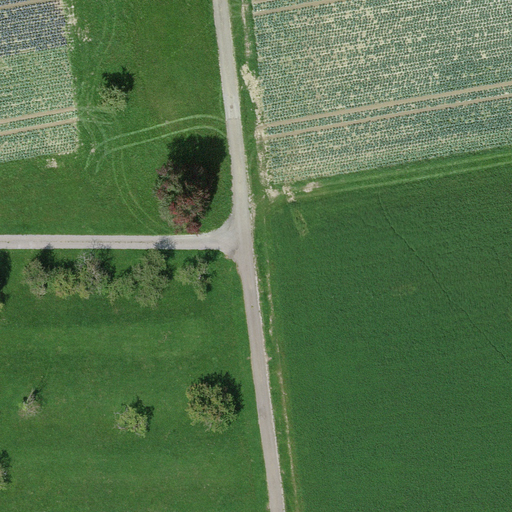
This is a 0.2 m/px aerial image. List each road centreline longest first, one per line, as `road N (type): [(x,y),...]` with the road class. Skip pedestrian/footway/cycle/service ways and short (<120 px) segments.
road 1 (track): [(277,511),(219,0)]
road 2 (track): [(0,245),(244,242)]
